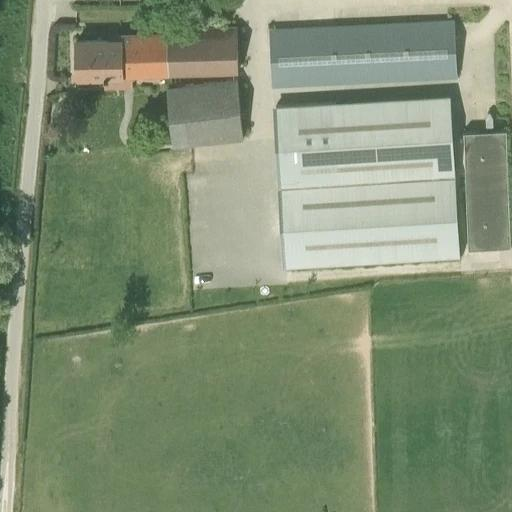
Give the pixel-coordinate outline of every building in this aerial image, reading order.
[(275,81),(454,72),(451,24),(272,33),(275,81)] [(237,27),(167,29),(167,34),(168,72),(238,70),(237,27)] [(121,40),(76,41),(77,76),(123,75),(168,72),(167,34),(121,35),(121,40)] [(174,145),(244,137),(238,79),(168,86),(174,145)] [(286,267),(459,258),(450,96),(277,105),(286,267)] [(468,247),(511,246),(507,130),(464,131),(468,247)]
